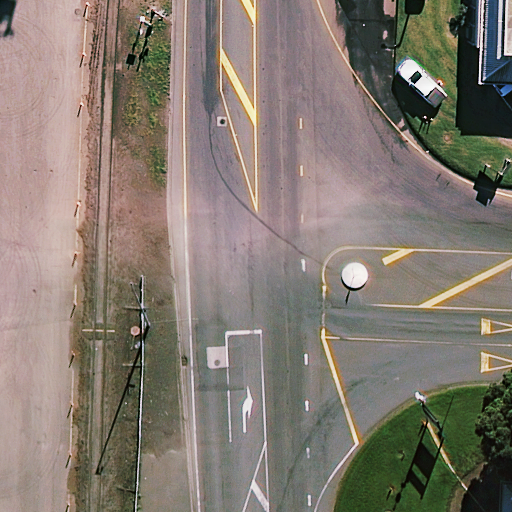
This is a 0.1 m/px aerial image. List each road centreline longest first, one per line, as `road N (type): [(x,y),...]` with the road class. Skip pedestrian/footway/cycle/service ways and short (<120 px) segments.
road 1 (unclassified): [(250,223),(511,236)]
road 2 (unclassified): [(511,347),(331,343),(252,327)]
road 3 (unclassified): [(250,223),(249,0)]
road 4 (unclassified): [(256,511),(252,327)]
